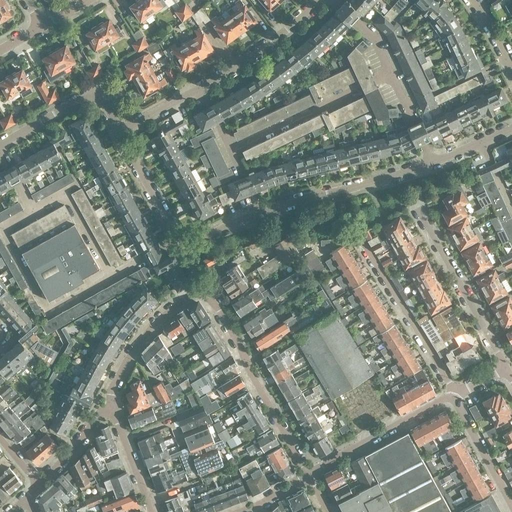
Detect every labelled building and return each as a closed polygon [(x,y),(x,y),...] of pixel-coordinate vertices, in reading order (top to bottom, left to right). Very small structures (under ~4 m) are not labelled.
[(153,15),(151,13),(141,0),(139,0),(131,6),(142,21),(146,18),(147,20),(153,15)] [(141,0),(151,13),(157,8),(158,10),(162,7),(157,0),(141,0)] [(232,7),(246,27),(256,20),(241,0),(240,0),(236,3),(237,4),(232,7)] [(279,1),(277,0),(262,0),(271,9),(279,1)] [(348,0),(347,0),(345,0),(339,7),(334,11),(336,13),(348,24),(349,25),(353,21),(360,13),(348,0)] [(371,5),(366,0),(348,0),(360,13),(362,15),(371,5)] [(399,12),(407,3),(403,0),(397,0),(392,6),(399,12)] [(422,12),(432,0),(415,0),(413,3),(422,12)] [(432,0),(422,12),(426,15),(428,12),(433,17),(444,5),(445,5),(445,0),(444,0),(432,0)] [(7,2),(0,6),(0,23),(6,20),(7,18),(13,14),(9,8),(10,6),(7,2)] [(180,6),(188,17),(194,13),(186,2),(180,6)] [(453,15),(445,5),(444,5),(433,17),(429,21),(435,29),(437,27),(453,15)] [(182,21),(183,21),(188,17),(180,6),(174,10),(182,21)] [(393,19),(399,12),(392,6),(384,15),(390,21),(393,19)] [(222,14),(237,34),(246,27),(232,7),(222,14)] [(202,8),(197,12),(203,21),(205,23),(210,19),(202,8)] [(198,24),(203,21),(197,12),(192,15),(198,24)] [(348,24),(336,13),(327,21),(338,33),(348,24)] [(227,41),(237,34),(222,14),(218,18),(217,17),(212,20),(227,41)] [(390,21),(384,15),(382,14),(374,22),(383,30),(390,21)] [(437,27),(435,29),(440,36),(445,34),(460,27),(459,23),(453,15),(437,27)] [(419,102),(425,99),(433,96),(431,91),(399,24),(396,22),(393,19),(390,21),(383,30),(386,33),(388,35),(417,97),(419,102)] [(114,29),(109,20),(98,27),(107,42),(114,38),(115,39),(123,35),(118,26),(114,29)] [(183,21),(182,21),(178,24),(182,30),(186,26),(183,21)] [(327,21),(318,29),(332,43),(335,40),(334,38),(338,33),(327,21)] [(100,45),(107,42),(98,27),(87,33),(97,50),(101,47),(100,45)] [(143,36),(136,27),(131,30),(137,40),(143,49),(146,47),(149,46),(143,36)] [(465,37),(460,27),(445,34),(448,40),(446,41),(448,46),(465,37)] [(197,36),(193,39),(203,56),(213,50),(200,28),(194,31),(197,36)] [(318,29),(310,37),(321,49),(326,45),(328,47),(332,43),(318,29)] [(307,39),(301,44),(314,59),(318,56),(316,54),(321,49),(310,37),(307,39)] [(452,56),(470,47),(465,37),(448,46),(450,50),(449,50),(452,56)] [(203,56),(193,39),(187,42),(186,41),(182,43),(183,45),(192,62),(203,56)] [(137,53),(143,49),(137,40),(131,44),(137,53)] [(157,41),(149,46),(146,47),(150,53),(160,48),(157,41)] [(363,41),(359,44),(357,47),(362,52),(368,46),(363,41)] [(177,49),(174,44),(164,51),(169,60),(175,56),(176,57),(175,58),(178,62),(179,62),(182,68),(186,66),(188,69),(194,65),(192,62),(183,45),(177,49)] [(314,59),(301,44),(292,52),(303,65),(309,60),(310,62),(314,59)] [(349,49),(344,54),(349,56),(364,88),(366,91),(377,86),(376,83),(362,52),(357,47),(354,44),(352,46),(354,48),(351,51),(349,49)] [(65,46),(54,52),(63,67),(69,63),(71,65),(75,63),(65,46)] [(470,47),(452,56),(456,66),(460,65),(475,58),(470,47)] [(418,59),(425,57),(420,48),(415,51),(418,59)] [(54,52),(54,50),(48,53),(48,55),(44,58),(49,68),(45,70),(51,81),(66,72),(63,67),(54,52)] [(303,65),(292,52),(283,59),(295,74),(299,71),(297,69),(303,65)] [(129,77),(132,75),(149,66),(147,61),(151,58),(148,53),(126,65),(128,68),(125,70),(129,77)] [(485,71),(483,66),(479,56),(475,58),(460,65),(464,75),(477,69),(479,74),(485,71)] [(162,65),(168,62),(165,57),(159,60),(162,65)] [(283,59),(273,66),(284,79),(290,75),(291,77),(295,74),(283,59)] [(429,67),(427,61),(421,64),(424,70),(429,67)] [(92,68),(97,76),(103,73),(98,65),(92,68)] [(149,66),(132,75),(138,85),(155,76),(152,71),(154,70),(151,65),(149,66)] [(273,66),(264,73),(276,89),(280,86),(278,84),(284,79),(273,66)] [(316,83),(322,95),(357,78),(351,66),(316,83)] [(170,67),(165,70),(171,80),(176,78),(170,67)] [(428,80),(434,77),(429,67),(424,70),(428,80)] [(92,80),(97,76),(92,68),(87,71),(92,80)] [(21,94),(31,88),(32,88),(22,70),(11,76),(19,91),(21,94)] [(476,76),(480,84),(483,82),(484,83),(490,80),(485,71),(479,74),(476,76)] [(276,89),(264,73),(260,76),(255,79),(264,93),(270,89),(272,91),(276,89)] [(155,76),(138,85),(144,96),(166,84),(160,74),(155,76)] [(13,94),(19,91),(11,76),(0,82),(9,99),(14,96),(13,94)] [(470,88),(480,84),(476,76),(466,81),(470,88)] [(434,91),(439,88),(434,77),(428,80),(434,91)] [(252,81),(245,85),(256,102),(260,100),(258,97),(264,93),(255,79),(252,81)] [(460,93),(470,88),(466,81),(456,85),(460,93)] [(48,104),(54,101),(49,92),(43,82),(37,85),(48,104)] [(322,96),(322,95),(316,83),(314,83),(314,82),(309,84),(312,91),(236,128),(241,137),(317,100),(317,102),(322,99),(321,97),(322,96)] [(245,85),(235,92),(244,106),(250,102),(252,105),(256,102),(245,85)] [(449,98),(460,93),(456,85),(445,90),(449,98)] [(388,108),(377,86),(366,91),(379,117),(389,117),(389,116),(388,108)] [(485,94),(491,108),(506,101),(500,87),(485,94)] [(49,92),(54,101),(60,98),(55,89),(49,92)] [(439,103),(449,98),(445,90),(436,95),(439,103)] [(244,106),(235,92),(225,98),(234,112),(244,106)] [(490,115),(494,113),(491,108),(485,94),(484,92),(474,97),(475,99),(483,117),(489,114),(490,115)] [(311,129),(317,126),(322,124),(327,122),(330,129),(335,126),(335,125),(371,108),(365,95),(330,112),(329,111),(328,112),(327,109),(322,111),(323,112),(246,149),(251,158),(311,129)] [(437,104),(439,103),(436,95),(433,96),(425,99),(429,108),(437,104)] [(225,98),(214,104),(222,119),(223,119),(224,121),(228,118),(227,116),(234,112),(225,98)] [(424,111),(429,108),(425,99),(419,102),(424,111)] [(483,117),(475,99),(465,104),(473,122),(483,117)] [(222,119),(214,104),(209,107),(203,110),(199,112),(198,110),(193,113),(195,115),(201,127),(195,130),(197,132),(203,129),(203,130),(212,125),(217,122),(222,119)] [(465,104),(454,109),(463,127),(473,122),(465,104)] [(397,107),(388,108),(389,116),(398,115),(397,107)] [(463,127),(454,109),(445,114),(453,132),(463,127)] [(360,117),(362,122),(372,117),(371,112),(360,117)] [(6,117),(10,126),(16,122),(12,114),(6,117)] [(453,132),(445,114),(434,119),(443,137),(453,132)] [(0,120),(5,129),(10,126),(6,117),(0,120)] [(91,128),(85,117),(72,124),(75,130),(71,132),(76,140),(80,138),(94,129),(93,127),(91,128)] [(355,125),(362,122),(360,117),(353,120),(355,125)] [(159,149),(174,141),(170,134),(180,128),(184,135),(190,132),(183,118),(161,130),(163,133),(148,141),(154,152),(159,149)] [(424,124),(431,138),(432,142),(443,137),(434,119),(424,124)] [(408,127),(416,144),(416,145),(423,142),(431,138),(424,124),(422,120),(414,124),(408,127)] [(231,134),(235,132),(231,124),(227,126),(231,134)] [(317,126),(320,133),(325,131),(322,124),(317,126)] [(416,144),(408,127),(406,125),(401,127),(403,131),(397,134),(403,150),(416,144)] [(315,136),(320,133),(317,126),(311,129),(315,136)] [(94,129),(80,138),(82,143),(80,144),(82,148),(100,139),(94,129)] [(215,177),(217,181),(218,184),(234,177),(231,169),(228,170),(213,138),(216,137),(212,129),(198,136),(200,140),(202,143),(218,176),(215,177)] [(67,136),(65,132),(56,137),(60,144),(62,148),(73,141),(69,135),(67,136)] [(403,150),(397,134),(391,135),(391,133),(386,134),(391,153),(403,150)] [(377,139),(381,156),(391,153),(386,134),(382,135),(382,138),(377,139)] [(381,156),(377,139),(371,140),(370,138),(366,139),(371,159),(381,156)] [(100,139),(82,148),(85,153),(87,151),(90,156),(105,148),(100,139)] [(371,159),(366,139),(361,140),(362,143),(356,144),(360,161),(371,159)] [(47,147),(44,148),(52,164),(54,166),(58,164),(57,161),(62,158),(52,140),(47,142),(47,147)] [(347,152),(350,164),(360,161),(356,144),(355,140),(344,142),(347,152)] [(174,141),(159,149),(165,159),(179,151),(174,141)] [(347,152),(344,142),(344,141),(340,142),(341,148),(335,150),(339,166),(350,164),(347,152)] [(321,174),(326,173),(327,171),(327,170),(329,169),(324,150),(324,147),(313,150),(315,155),(319,172),(319,173),(321,174)] [(52,164),(44,148),(35,154),(43,169),(44,171),(49,169),(48,166),(52,164)] [(105,148),(90,156),(93,162),(90,163),(93,167),(110,158),(105,148)] [(509,157),(495,163),(499,170),(511,163),(511,148),(507,151),(509,157)] [(339,166),(335,150),(329,151),(329,149),(324,150),(329,169),(339,166)] [(179,151),(165,159),(170,169),(185,161),(179,151)] [(43,169),(35,154),(25,159),(34,174),(35,176),(39,174),(37,172),(43,169)] [(319,172),(315,155),(308,157),(308,154),(303,155),(308,175),(319,172)] [(293,160),(298,177),(308,175),(303,155),(299,156),(299,159),(293,160)] [(115,167),(110,158),(93,167),(95,171),(98,170),(101,175),(115,167)] [(15,164),(24,179),(25,182),(30,179),(28,177),(34,174),(25,159),(15,164)] [(298,177),(293,160),(287,162),(287,159),(282,160),(287,180),(298,177)] [(287,180),(282,160),(278,162),(278,164),(271,166),(277,183),(287,180)] [(190,171),(185,161),(170,169),(176,179),(190,171)] [(500,223),(511,218),(493,180),(494,179),(492,173),(495,172),(499,170),(495,163),(492,165),(476,172),(484,190),(490,202),(497,217),(500,223)] [(8,168),(1,172),(10,187),(17,183),(24,179),(15,164),(8,168)] [(277,183),(271,166),(260,171),(267,186),(277,183)] [(97,190),(103,186),(121,177),(115,167),(101,175),(98,177),(101,182),(95,186),(97,190)] [(196,181),(190,171),(176,179),(181,189),(196,181)] [(267,186),(260,171),(254,173),(253,171),(249,172),(250,174),(257,190),(260,189),(261,191),(268,188),(267,186)] [(10,187),(1,172),(0,172),(0,190),(1,192),(6,189),(7,192),(11,190),(10,187)] [(60,178),(64,185),(74,180),(70,173),(60,178)] [(243,197),(246,196),(246,195),(250,193),(257,190),(250,174),(243,177),(229,183),(232,190),(219,195),(223,204),(235,199),(243,196),(243,197)] [(121,177),(103,186),(105,190),(108,189),(111,194),(126,186),(121,177)] [(60,178),(52,183),(56,190),(64,185),(60,178)] [(202,191),(196,181),(181,189),(187,199),(202,191)] [(52,183),(42,189),(46,196),(56,190),(52,183)] [(477,193),(484,190),(481,184),(474,187),(477,193)] [(111,206),(131,195),(126,186),(111,194),(114,200),(109,202),(111,206)] [(444,199),(450,209),(461,203),(462,204),(474,198),(472,194),(467,197),(461,186),(451,191),(453,195),(451,196),(449,195),(447,196),(446,198),(444,199)] [(46,196),(42,189),(32,194),(36,201),(46,196)] [(82,189),(72,194),(78,206),(88,200),(82,189)] [(482,207),(482,206),(490,202),(484,190),(476,195),(482,207)] [(202,191),(187,199),(187,200),(185,204),(187,206),(191,206),(193,210),(213,198),(211,194),(205,197),(202,191)] [(131,195),(111,206),(114,211),(119,208),(121,213),(136,205),(131,195)] [(213,198),(193,210),(199,220),(213,212),(210,206),(217,202),(214,198),(213,198)] [(88,200),(78,206),(85,218),(95,212),(88,200)] [(9,207),(13,214),(22,209),(18,202),(9,207)] [(461,203),(450,209),(443,213),(449,224),(466,214),(462,204),(461,203)] [(64,205),(47,214),(54,228),(71,218),(64,205)] [(141,214),(136,205),(121,213),(124,218),(122,220),(124,224),(141,214)] [(477,217),(486,212),(482,206),(482,207),(473,211),(477,217)] [(9,207),(0,212),(0,214),(3,220),(13,214),(9,207)] [(102,224),(95,212),(85,218),(91,230),(102,224)] [(47,214),(35,221),(42,235),(54,228),(47,214)] [(129,233),(147,224),(141,214),(124,224),(129,233)] [(496,232),(502,229),(500,223),(497,217),(490,220),(496,232)] [(71,218),(54,228),(42,235),(20,247),(48,301),(84,281),(82,278),(100,269),(71,218)] [(389,238),(405,228),(399,218),(383,227),(389,238)] [(511,249),(511,248),(511,220),(511,218),(500,223),(502,229),(511,249)] [(454,239),(471,229),(466,219),(449,228),(454,239)] [(42,235),(35,221),(12,234),(20,247),(42,235)] [(102,224),(91,230),(98,242),(108,236),(102,224)] [(147,224),(129,233),(134,243),(152,233),(147,224)] [(476,227),(471,229),(454,239),(460,249),(482,237),(476,227)] [(368,229),(363,233),(371,246),(380,241),(377,236),(373,238),(368,229)] [(389,238),(381,242),(383,246),(389,243),(390,244),(392,243),(395,248),(411,239),(406,229),(389,238)] [(152,233),(134,243),(130,245),(132,250),(135,248),(138,253),(142,251),(157,243),(152,233)] [(288,235),(272,245),(278,255),(257,268),(263,278),(300,255),(288,235)] [(115,248),(108,236),(98,242),(105,254),(115,248)] [(417,249),(411,239),(395,248),(401,258),(402,257),(417,249)] [(380,241),(371,246),(375,253),(384,248),(383,246),(381,242),(380,241)] [(149,264),(164,256),(160,249),(157,243),(142,251),(146,257),(149,264)] [(332,257),(325,261),(328,266),(350,252),(345,244),(329,253),(332,257)] [(468,264),(485,254),(479,244),(462,253),(468,264)] [(4,245),(0,247),(0,250),(5,259),(10,256),(4,245)] [(115,248),(105,254),(113,268),(123,263),(115,248)] [(301,255),(306,264),(312,273),(313,275),(314,274),(319,272),(325,267),(313,248),(301,255)] [(420,248),(417,249),(402,257),(407,268),(425,258),(420,248)] [(502,263),(511,257),(511,250),(498,257),(502,263)] [(355,260),(350,252),(328,266),(331,270),(337,266),(340,270),(355,260)] [(164,256),(149,264),(151,267),(154,265),(158,272),(164,268),(176,261),(173,254),(166,258),(164,256)] [(485,254),(468,264),(474,274),(491,265),(485,254)] [(216,261),(213,255),(204,260),(207,266),(216,261)] [(16,266),(10,256),(5,259),(11,269),(16,266)] [(381,262),(384,267),(393,262),(390,257),(381,262)] [(511,257),(502,263),(504,269),(511,264),(511,257)] [(342,274),(336,278),(338,283),(360,269),(355,260),(340,270),(342,274)] [(177,291),(189,285),(176,261),(164,268),(172,282),(167,285),(171,290),(175,287),(177,291)] [(415,282),(433,272),(427,262),(409,271),(415,282)] [(226,288),(243,277),(242,275),(245,273),(238,263),(226,272),(228,274),(220,279),(221,280),(220,282),(222,285),(224,285),(226,288)] [(271,300),(312,273),(306,264),(280,280),(261,292),(237,308),(241,315),(257,305),(256,303),(264,297),(268,295),(271,300)] [(11,269),(14,276),(16,280),(22,277),(16,266),(11,269)] [(141,281),(146,279),(143,274),(140,269),(136,271),(141,281)] [(366,277),(360,269),(338,283),(341,287),(348,283),(351,287),(366,277)] [(121,280),(126,290),(141,281),(136,271),(121,280)] [(483,291),(500,282),(494,271),(477,280),(483,291)] [(323,278),(319,272),(314,274),(319,281),(323,278)] [(420,292),(438,282),(433,272),(415,282),(420,292)] [(280,280),(277,276),(274,278),(273,277),(262,285),(258,288),(250,293),(248,291),(232,301),(237,308),(261,292),(280,280)] [(396,276),(391,279),(399,290),(403,287),(396,276)] [(16,280),(17,280),(22,289),(27,286),(22,277),(16,280)] [(248,286),(243,277),(226,288),(228,291),(227,292),(229,295),(231,296),(232,297),(248,286)] [(255,278),(248,282),(251,286),(258,282),(255,278)] [(109,287),(114,296),(126,290),(121,280),(109,287)] [(354,293),(348,297),(350,302),(372,288),(367,280),(352,289),(354,293)] [(426,302),(444,292),(438,282),(420,292),(426,302)] [(506,293),(500,282),(483,291),(490,302),(506,293)] [(28,301),(34,298),(27,286),(22,289),(28,301)] [(4,287),(0,290),(0,306),(11,297),(7,291),(7,290),(4,287)] [(96,294),(101,304),(114,296),(109,287),(96,294)] [(146,287),(138,295),(148,308),(157,300),(146,287)] [(329,288),(326,290),(332,300),(335,297),(329,288)] [(378,297),(372,288),(350,302),(353,306),(360,302),(362,306),(378,297)] [(409,299),(402,289),(399,291),(405,301),(409,299)] [(133,296),(132,297),(127,301),(129,303),(141,315),(148,308),(138,295),(136,292),(135,292),(132,295),(133,296)] [(444,292),(426,302),(430,308),(429,310),(431,314),(439,310),(438,308),(450,302),(444,292)] [(84,301),(89,310),(101,304),(96,294),(84,301)] [(13,311),(19,306),(11,297),(0,306),(0,312),(8,322),(16,315),(13,311)] [(378,297),(362,306),(365,310),(358,314),(361,319),(383,305),(378,297)] [(34,298),(28,301),(30,303),(36,314),(41,311),(34,298)] [(498,318),(511,310),(511,303),(509,298),(492,307),(498,318)] [(338,310),(341,308),(338,302),(336,299),(332,301),(338,310)] [(72,307),(77,317),(89,310),(84,301),(72,307)] [(141,315),(129,303),(125,308),(123,306),(122,307),(119,304),(116,308),(119,310),(134,323),(141,315)] [(201,322),(202,324),(210,319),(201,304),(196,303),(188,307),(198,324),(201,322)] [(279,308),(277,304),(271,307),(267,309),(266,308),(259,312),(243,321),(248,329),(274,312),(274,311),(279,308)] [(383,305),(361,319),(364,323),(370,319),(373,323),(388,314),(383,305)] [(16,315),(8,322),(16,331),(30,318),(19,306),(13,311),(16,315)] [(451,306),(439,313),(453,337),(454,338),(456,337),(464,350),(461,352),(466,358),(461,361),(465,368),(474,362),(476,363),(478,361),(479,359),(481,358),(473,345),(467,348),(459,334),(465,331),(462,327),(464,325),(467,330),(472,327),(464,312),(457,316),(451,306)] [(60,326),(77,317),(72,307),(55,317),(60,326)] [(291,311),(294,316),(300,312),(297,307),(291,311)] [(193,323),(192,323),(191,321),(193,320),(186,308),(178,313),(189,330),(195,326),(193,323)] [(335,309),(303,328),(302,328),(293,334),(298,342),(301,347),(332,399),(374,374),(346,327),(342,321),(335,309)] [(415,309),(411,311),(417,321),(421,319),(415,309)] [(119,316),(114,321),(128,332),(134,323),(119,310),(117,314),(119,316)] [(281,316),(285,322),(291,319),(295,317),(294,316),(291,311),(291,310),(281,316)] [(511,324),(511,310),(498,318),(504,328),(511,324)] [(274,312),(248,329),(252,336),(268,327),(279,320),(274,312)] [(453,337),(439,313),(432,317),(437,325),(434,327),(430,319),(420,324),(437,352),(446,346),(444,342),(453,337)] [(372,336),(393,322),(388,314),(373,323),(366,327),(372,336)] [(165,330),(159,335),(167,346),(173,343),(170,337),(184,328),(177,316),(169,321),(163,325),(163,327),(165,330)] [(35,334),(41,329),(39,327),(36,323),(35,324),(30,318),(16,331),(20,336),(18,338),(20,341),(21,340),(22,342),(28,349),(31,347),(40,357),(49,368),(58,352),(51,348),(38,340),(32,333),(33,332),(35,334)] [(53,330),(55,329),(50,319),(42,324),(48,333),(49,332),(53,330)] [(294,325),(291,319),(285,322),(284,321),(270,330),(272,332),(255,342),(260,349),(284,335),(283,334),(289,330),(292,334),(293,334),(302,328),(303,328),(299,322),(294,325)] [(108,324),(105,329),(121,340),(128,332),(114,321),(110,326),(108,324)] [(199,341),(216,330),(211,322),(194,333),(199,341)] [(385,343),(400,333),(395,324),(373,338),(376,343),(382,339),(384,342),(385,343)] [(105,334),(101,340),(116,349),(121,340),(105,329),(103,332),(105,334)] [(216,330),(199,341),(204,349),(210,345),(209,345),(221,338),(216,330)] [(359,332),(354,335),(352,336),(358,344),(364,340),(359,332)] [(383,355),(405,341),(400,333),(385,343),(384,342),(378,346),(383,355)] [(167,346),(159,335),(159,334),(153,340),(163,357),(165,355),(170,362),(172,360),(173,362),(175,361),(167,346)] [(210,345),(204,349),(202,350),(206,358),(225,346),(221,338),(209,345),(210,345)] [(21,340),(20,341),(12,348),(26,364),(29,367),(40,357),(31,347),(28,349),(22,342),(21,340)] [(96,343),(93,348),(110,358),(116,349),(101,340),(98,345),(96,343)] [(147,346),(161,369),(165,367),(163,365),(167,363),(163,357),(153,340),(147,346)] [(395,359),(410,350),(405,341),(383,355),(386,360),(393,356),(395,359)] [(292,352),(293,352),(301,347),(298,342),(290,347),(285,350),(286,350),(280,353),(277,349),(263,357),(268,366),(292,352)] [(171,347),(175,354),(180,351),(175,344),(171,347)] [(194,344),(184,349),(187,353),(196,347),(194,344)] [(157,372),(161,369),(147,346),(141,352),(142,354),(141,356),(142,358),(144,358),(151,369),(154,374),(157,372)] [(225,346),(206,358),(208,361),(213,358),(214,360),(217,357),(219,360),(230,354),(225,346)] [(446,346),(437,352),(440,357),(442,356),(453,374),(457,371),(460,372),(463,370),(464,368),(465,368),(461,361),(466,358),(461,352),(458,346),(449,351),(446,346)] [(3,356),(18,373),(26,366),(25,365),(26,364),(12,348),(3,356)] [(93,353),(90,358),(105,367),(110,358),(93,348),(91,352),(93,353)] [(398,364),(391,368),(394,372),(416,358),(410,350),(395,359),(398,364)] [(293,352),(292,352),(268,366),(272,373),(291,362),(289,359),(290,359),(289,357),(294,354),(293,352)] [(304,362),(307,360),(308,359),(305,354),(294,361),(291,362),(272,373),(278,382),(292,374),(289,369),(295,365),(304,360),(304,362)] [(18,373),(3,356),(0,358),(0,370),(6,378),(8,380),(17,372),(18,373)] [(57,365),(61,367),(65,358),(62,356),(57,365)] [(226,372),(237,365),(232,357),(218,366),(215,368),(211,370),(213,374),(217,372),(218,374),(224,370),(226,372)] [(85,362),(82,366),(100,376),(105,367),(90,358),(87,363),(85,362)] [(421,367),(416,358),(394,372),(397,376),(403,372),(406,376),(421,367)] [(185,361),(182,362),(178,364),(183,372),(187,369),(185,365),(187,364),(185,361)] [(183,372),(187,379),(190,384),(190,383),(209,373),(203,364),(194,370),(192,367),(187,369),(183,372)] [(100,376),(82,366),(80,371),(83,372),(80,377),(95,386),(100,376)] [(427,400),(436,395),(425,375),(426,375),(422,368),(413,374),(416,380),(427,400)] [(311,374),(315,372),(313,369),(308,372),(307,371),(300,374),(301,375),(294,378),(292,374),(278,382),(282,390),(309,375),(311,374)] [(209,372),(209,373),(190,383),(199,398),(211,391),(216,387),(216,388),(218,386),(209,372)] [(311,374),(316,383),(320,380),(315,372),(311,374)] [(222,398),(244,384),(239,375),(217,388),(216,388),(216,387),(211,391),(199,398),(202,404),(207,414),(223,405),(219,398),(217,400),(213,394),(218,391),(222,398)] [(309,375),(282,390),(287,399),(302,391),(299,387),(305,383),(309,381),(306,377),(310,375),(309,375)] [(95,386),(80,377),(77,383),(74,382),(72,386),(73,387),(92,398),(93,397),(90,396),(95,386)] [(37,391),(42,381),(39,379),(33,389),(37,391)] [(180,384),(185,393),(193,390),(190,384),(187,379),(180,383),(180,384)] [(142,386),(139,380),(129,384),(132,391),(126,394),(129,402),(126,403),(130,413),(149,405),(150,407),(151,407),(161,403),(154,391),(145,394),(143,390),(146,389),(144,385),(142,386)] [(414,387),(410,389),(419,405),(427,400),(416,380),(411,383),(414,387)] [(168,391),(164,385),(162,381),(152,386),(154,391),(161,403),(171,398),(168,391)] [(173,388),(173,387),(169,382),(164,385),(168,391),(173,389),(173,388)] [(315,397),(321,394),(326,391),(321,382),(317,385),(312,388),(314,392),(305,397),(303,393),(288,401),(293,410),(315,397)] [(173,389),(177,396),(185,393),(180,384),(173,387),(173,388),(173,389)] [(410,409),(419,405),(410,389),(408,384),(403,386),(403,387),(399,389),(410,409)] [(11,391),(13,389),(10,386),(0,394),(0,399),(10,391),(11,391)] [(398,386),(393,389),(394,392),(396,397),(392,399),(401,415),(410,409),(399,389),(398,386)] [(75,400),(87,407),(92,398),(73,387),(69,395),(65,393),(65,394),(75,400)] [(171,398),(177,396),(173,389),(168,391),(171,398)] [(10,391),(0,399),(0,411),(8,404),(5,401),(11,396),(11,397),(14,395),(11,391),(10,391)] [(232,413),(254,400),(249,392),(237,399),(239,403),(229,409),(232,413)] [(87,407),(75,400),(65,394),(59,404),(77,415),(83,405),(87,407)] [(502,397),(501,397),(499,394),(483,402),(489,413),(506,404),(502,397)] [(297,417),(312,409),(310,406),(316,402),(318,401),(315,397),(293,410),(297,417)] [(175,409),(171,399),(161,403),(151,407),(150,407),(128,416),(133,428),(160,417),(176,412),(177,413),(188,409),(187,405),(175,409)] [(16,404),(13,400),(8,405),(8,404),(0,411),(0,422),(22,404),(20,402),(16,404)] [(241,420),(247,416),(259,409),(254,400),(232,413),(237,422),(241,420)] [(0,423),(5,429),(19,417),(16,414),(22,409),(24,407),(23,406),(25,404),(23,402),(22,404),(0,422),(0,423)] [(77,415),(59,404),(53,415),(72,425),(77,415)] [(191,452),(222,440),(223,440),(218,433),(213,424),(207,414),(202,404),(176,415),(180,424),(184,433),(183,433),(190,450),(191,452)] [(302,425),(323,413),(321,410),(319,407),(321,406),(319,404),(312,409),(297,417),(302,425)] [(506,404),(489,413),(495,424),(510,416),(509,413),(510,412),(506,404)] [(475,405),(469,408),(476,421),(482,418),(475,405)] [(249,419),(243,423),(243,424),(236,428),(239,432),(240,431),(264,417),(259,409),(247,416),(249,419)] [(454,440),(451,434),(456,431),(446,411),(437,416),(451,442),(454,440)] [(10,436),(30,419),(36,414),(34,412),(28,417),(22,422),(19,417),(5,429),(10,436)] [(323,413),(302,425),(307,434),(329,421),(329,422),(333,420),(331,418),(329,419),(328,417),(326,418),(323,413)] [(45,424),(36,414),(30,419),(10,436),(16,443),(30,431),(27,427),(31,424),(37,431),(39,429),(45,424)] [(72,425),(53,415),(51,419),(54,420),(50,427),(66,436),(72,425)] [(451,442),(437,416),(428,421),(436,436),(440,434),(446,445),(451,442)] [(257,433),(269,426),(264,417),(240,431),(240,432),(237,434),(236,434),(231,437),(231,438),(226,440),(231,448),(241,442),(240,439),(245,436),(245,435),(255,429),(257,433)] [(219,421),(215,423),(213,424),(218,433),(224,430),(219,421)] [(324,431),(332,426),(329,421),(307,434),(312,442),(325,435),(326,434),(324,431)] [(428,421),(419,425),(433,452),(438,449),(432,438),(436,436),(428,421)] [(485,439),(490,437),(503,430),(500,424),(499,423),(495,425),(496,426),(482,433),(485,439)] [(346,424),(339,428),(342,433),(349,429),(346,424)] [(433,452),(419,425),(410,430),(419,446),(423,443),(429,454),(433,452)] [(95,437),(103,457),(116,453),(119,452),(109,426),(101,429),(103,434),(95,437)] [(224,442),(226,440),(231,438),(231,437),(226,428),(224,430),(218,433),(223,440),(224,442)] [(511,429),(502,434),(509,446),(511,444),(511,429)] [(141,450),(164,441),(160,432),(160,430),(137,439),(141,450)] [(248,452),(275,437),(271,430),(257,438),(258,441),(252,445),(246,448),(246,447),(240,450),(243,455),(248,452)] [(366,456),(365,456),(378,481),(393,511),(451,511),(443,496),(437,486),(435,481),(417,448),(409,433),(366,456)] [(36,438),(33,434),(20,443),(23,447),(36,438)] [(47,434),(26,451),(38,465),(58,447),(47,434)] [(325,435),(312,442),(311,443),(315,449),(314,451),(315,454),(318,454),(319,456),(333,448),(325,435)] [(243,455),(242,455),(244,460),(249,457),(249,456),(256,452),(258,455),(279,444),(275,437),(248,452),(243,455)] [(144,458),(167,450),(165,445),(170,443),(169,439),(164,441),(141,450),(144,458)] [(442,461),(465,448),(461,439),(445,447),(448,452),(439,456),(442,461)] [(224,466),(218,449),(226,446),(224,442),(223,440),(222,440),(191,452),(190,450),(182,453),(180,454),(184,464),(187,472),(197,468),(200,475),(200,476),(202,479),(205,478),(209,476),(208,473),(224,466)] [(108,469),(105,461),(101,462),(94,446),(87,449),(88,452),(96,468),(98,467),(101,472),(108,469)] [(267,459),(262,462),(258,464),(259,464),(261,469),(285,455),(281,447),(266,455),(267,459)] [(455,465),(470,457),(465,448),(442,461),(444,466),(453,461),(455,465)] [(181,450),(176,452),(169,455),(167,450),(144,458),(148,467),(166,459),(171,458),(180,454),(182,453),(181,450)] [(507,457),(504,451),(494,455),(498,462),(507,457)] [(96,468),(88,452),(80,458),(91,481),(92,484),(97,482),(93,474),(97,472),(96,468)] [(123,464),(119,452),(116,453),(118,458),(105,463),(108,469),(123,464)] [(290,463),(285,455),(261,469),(263,473),(272,467),(274,472),(290,463)] [(378,481),(365,456),(364,455),(350,463),(353,469),(364,489),(378,481)] [(470,457),(455,465),(457,470),(449,474),(452,479),(475,465),(470,457)] [(81,490),(92,484),(91,481),(80,458),(70,467),(79,487),(79,486),(81,490)] [(151,475),(166,469),(174,466),(171,458),(166,459),(148,467),(151,475)] [(263,473),(261,469),(259,464),(258,464),(255,459),(238,468),(244,480),(252,495),(270,486),(263,473)] [(290,463),(274,472),(267,476),(271,482),(278,478),(279,481),(292,474),(293,472),(293,470),(293,468),(290,463)] [(353,469),(350,463),(345,467),(343,464),(324,475),(331,488),(345,481),(344,478),(349,475),(347,472),(353,469)] [(465,483),(480,474),(475,465),(452,479),(454,483),(462,479),(465,483)] [(0,501),(6,496),(10,493),(22,483),(9,467),(4,471),(5,473),(0,476),(0,501)] [(110,473),(108,469),(101,473),(104,477),(110,473)] [(167,473),(166,469),(151,475),(154,483),(177,475),(184,472),(183,470),(176,472),(175,470),(167,473)] [(133,490),(126,472),(105,481),(108,489),(110,488),(114,497),(133,490)] [(71,499),(74,496),(76,495),(73,491),(75,489),(62,474),(55,481),(69,497),(71,499)] [(461,496),(485,483),(480,474),(465,483),(467,487),(459,491),(461,496)] [(171,482),(178,479),(177,475),(154,483),(158,492),(172,486),(171,482)] [(232,481),(240,501),(248,498),(240,478),(232,481)] [(62,504),(65,501),(69,497),(55,481),(48,487),(58,499),(61,503),(62,504)] [(232,504),(240,501),(232,481),(224,484),(227,491),(232,504)] [(359,491),(359,492),(338,502),(343,511),(393,511),(378,481),(364,489),(359,491)] [(99,493),(106,491),(102,482),(95,484),(99,493)] [(485,483),(461,496),(466,505),(490,492),(485,483)] [(232,504),(227,491),(224,492),(222,487),(219,488),(219,487),(217,484),(215,485),(216,487),(224,507),(232,504)] [(441,484),(437,486),(443,496),(447,493),(446,491),(445,492),(441,484)] [(338,501),(358,492),(355,487),(350,490),(347,485),(333,492),(338,501)] [(58,506),(61,503),(58,499),(48,487),(40,494),(50,505),(52,509),(53,511),(58,506)] [(215,510),(224,507),(216,487),(208,490),(215,510)] [(189,489),(193,501),(196,509),(197,511),(206,511),(200,494),(195,495),(192,488),(189,489)] [(168,510),(193,501),(189,489),(186,491),(188,497),(184,498),(182,492),(177,494),(178,497),(165,502),(168,510)] [(286,497),(290,505),(300,500),(299,499),(307,495),(304,490),(301,489),(286,497)] [(206,511),(211,511),(215,510),(208,490),(200,494),(206,511)] [(120,511),(127,511),(140,507),(134,492),(101,505),(104,511),(112,511),(120,509),(120,511)] [(40,494),(36,497),(36,498),(35,500),(40,511),(43,511),(52,509),(50,505),(40,494)] [(87,505),(88,508),(103,502),(100,494),(84,500),(87,505)] [(500,511),(491,494),(457,511),(500,511)] [(290,505),(293,511),(297,511),(299,511),(298,509),(310,502),(307,495),(299,499),(300,500),(290,505)] [(169,511),(188,511),(196,509),(193,501),(168,510),(169,511)] [(297,511),(314,511),(315,511),(310,502),(298,509),(299,511),(297,511)]
